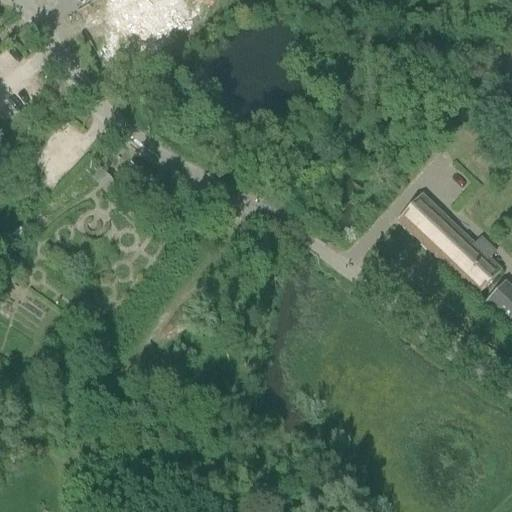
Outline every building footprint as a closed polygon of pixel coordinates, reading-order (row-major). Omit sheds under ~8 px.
[(113,0),(132,51),(168,37),(154,0),(113,0)] [(101,189),(108,196),(114,190),(107,183),(98,174),(92,180),(101,189)] [(395,225),(476,299),(500,273),(487,261),(494,254),(479,240),(472,247),(419,199),(395,225)] [(18,230),(8,240),(16,248),(26,239),(18,230)] [(483,307),(497,320),(511,333),(511,294),(503,286),(483,307)]
